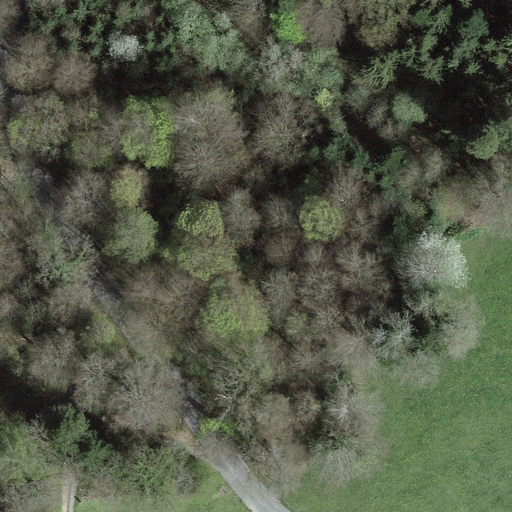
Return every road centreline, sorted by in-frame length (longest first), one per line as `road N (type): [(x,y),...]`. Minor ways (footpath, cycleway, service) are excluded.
road 1 (unclassified): [(16,0),(10,69),(31,162),(80,251),(252,499),(271,511)]
road 2 (track): [(66,511),(135,327)]
road 3 (track): [(0,385),(135,327)]
